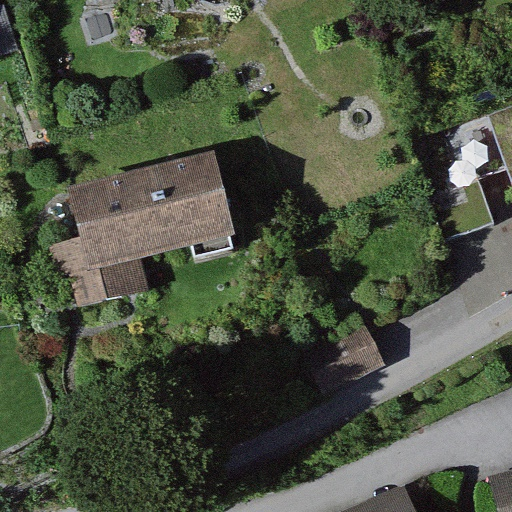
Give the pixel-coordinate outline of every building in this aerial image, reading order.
[(511,114),(491,121),(511,182),(511,114)] [(230,235),(213,165),(73,199),(84,244),(55,251),(61,277),(75,273),(83,308),(122,299),(113,264),(230,235)] [(364,332),(308,359),(323,390),(378,363),(364,332)] [(511,511),(511,483),(497,488),(503,511),(511,511)] [(364,511),(409,511),(403,496),(364,511)]
